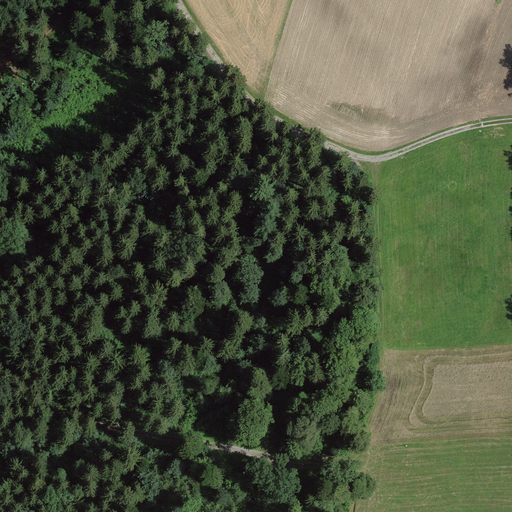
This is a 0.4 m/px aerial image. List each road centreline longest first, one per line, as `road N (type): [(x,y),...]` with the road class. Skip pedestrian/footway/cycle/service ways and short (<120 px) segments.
road 1 (track): [(288,462),(341,462),(357,448),(377,393),(373,160)]
road 2 (track): [(0,406),(288,462),(295,511)]
road 3 (track): [(177,0),(259,107),(373,160)]
road 4 (track): [(373,160),(511,120)]
